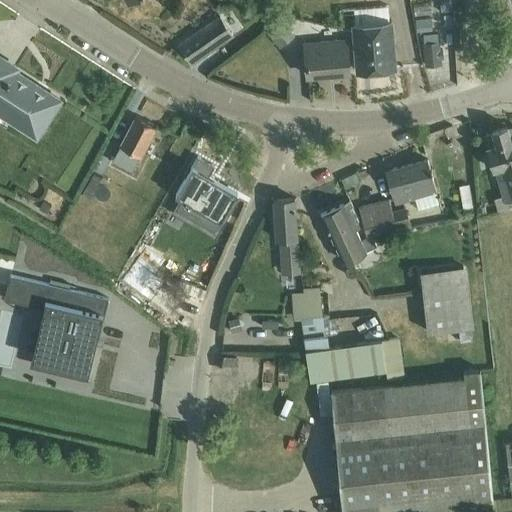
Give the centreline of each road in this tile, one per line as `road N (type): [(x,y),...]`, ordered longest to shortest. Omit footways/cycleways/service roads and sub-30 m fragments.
road 1 (residential): [(189,511),(211,304),(255,210)]
road 2 (residential): [(282,119),(166,78),(36,0)]
road 3 (residential): [(270,174),(307,178),(370,148),(387,120)]
road 4 (residential): [(387,120),(511,87)]
